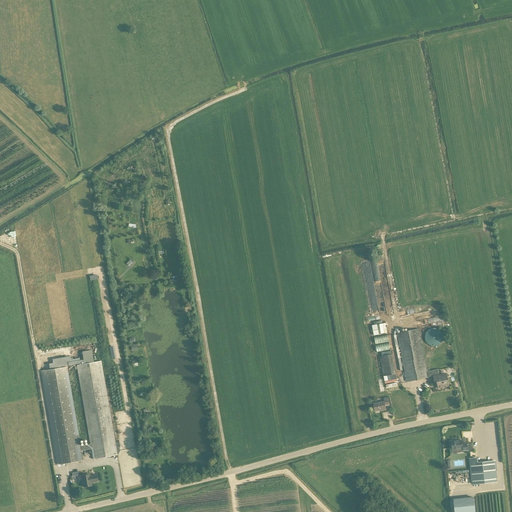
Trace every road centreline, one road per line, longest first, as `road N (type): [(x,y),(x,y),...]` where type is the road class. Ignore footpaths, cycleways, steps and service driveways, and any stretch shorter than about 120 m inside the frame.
road 1 (unclassified): [(67,511),(511,406)]
road 2 (unknown): [(229,471),(166,134),(241,85)]
